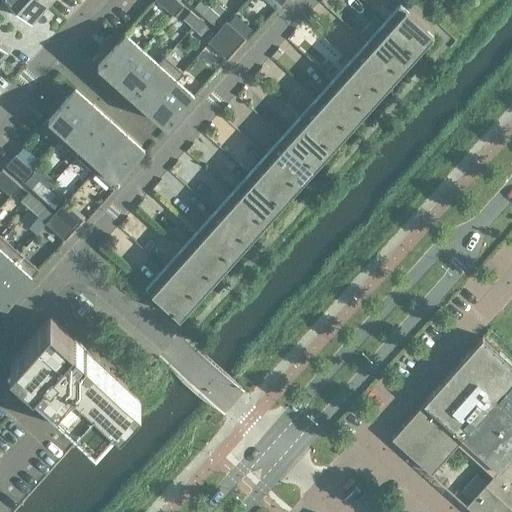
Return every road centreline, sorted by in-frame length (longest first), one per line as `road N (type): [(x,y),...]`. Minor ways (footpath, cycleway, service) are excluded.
road 1 (residential): [(73,261),(307,0)]
road 2 (tertiary): [(290,455),(451,278),(470,236)]
road 3 (tertiary): [(470,236),(429,260),(271,436)]
road 4 (residential): [(0,111),(102,0)]
road 5 (residential): [(176,351),(73,261)]
road 6 (unclassified): [(271,436),(176,351)]
